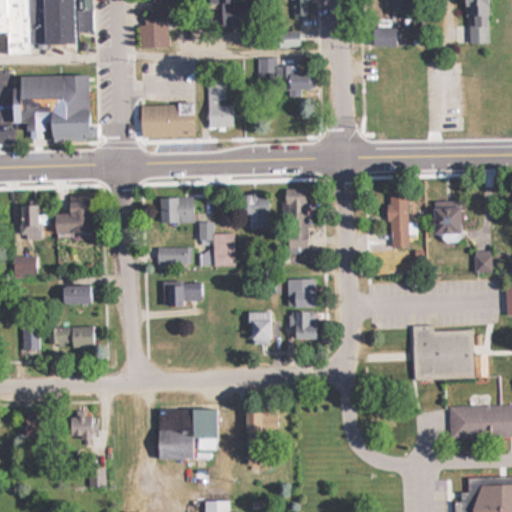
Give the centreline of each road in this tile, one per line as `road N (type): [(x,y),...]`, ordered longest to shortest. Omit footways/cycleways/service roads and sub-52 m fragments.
road 1 (residential): [(511,148),(0,158)]
road 2 (residential): [(133,375),(119,0)]
road 3 (residential): [(329,362),(351,337),(340,0)]
road 4 (residential): [(0,375),(329,362)]
